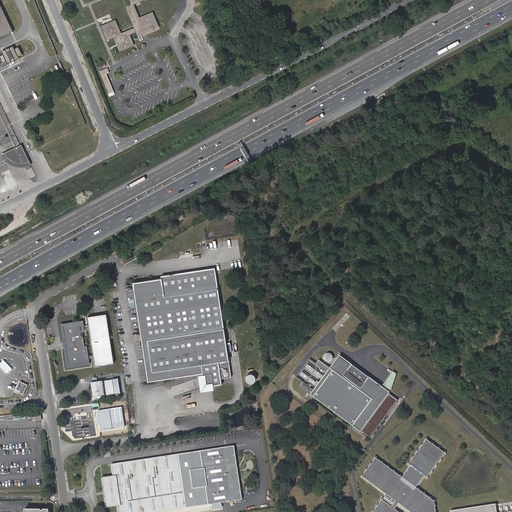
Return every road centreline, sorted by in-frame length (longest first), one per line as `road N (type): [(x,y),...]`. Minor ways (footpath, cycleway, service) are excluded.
road 1 (motorway): [(0,285),(511,7)]
road 2 (motorway): [(487,0),(0,261)]
road 3 (unclassified): [(406,0),(111,151)]
road 4 (residential): [(66,511),(37,306),(42,296),(119,257)]
road 5 (unknown): [(207,511),(260,495),(262,463),(253,440),(111,458),(92,473)]
road 6 (unclassified): [(50,0),(111,151)]
road 7 (unclassified): [(111,151),(0,207)]
